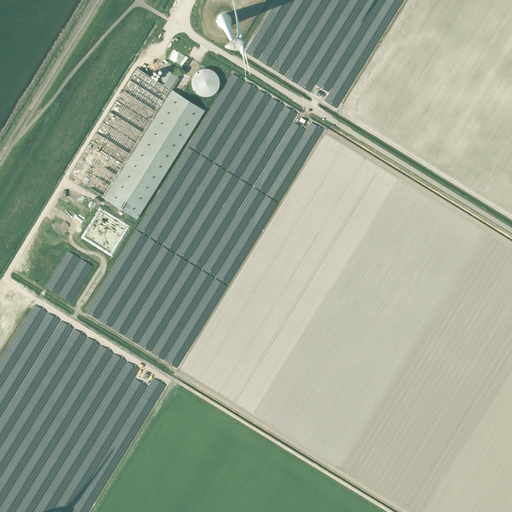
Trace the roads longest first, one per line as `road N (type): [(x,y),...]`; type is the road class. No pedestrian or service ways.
road 1 (unclassified): [(511,230),(137,1)]
road 2 (unclassified): [(17,135),(137,1)]
road 3 (unclassified): [(17,135),(100,0)]
